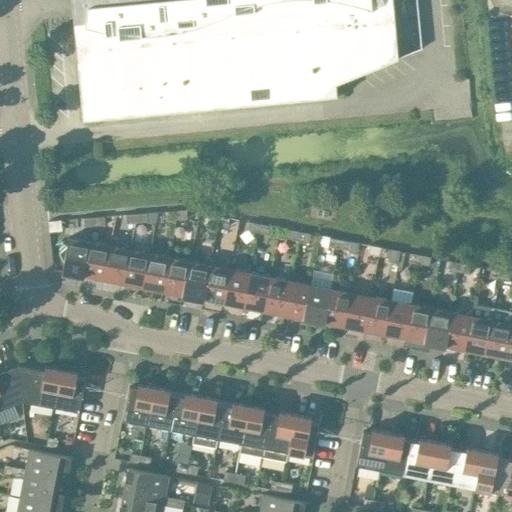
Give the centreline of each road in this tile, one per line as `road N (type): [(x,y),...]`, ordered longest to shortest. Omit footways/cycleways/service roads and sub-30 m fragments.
road 1 (unclassified): [(3,0),(32,300)]
road 2 (residential): [(127,332),(359,378)]
road 3 (residential): [(127,332),(90,511)]
road 4 (residential): [(359,378),(511,408)]
road 5 (residential): [(359,378),(333,511)]
